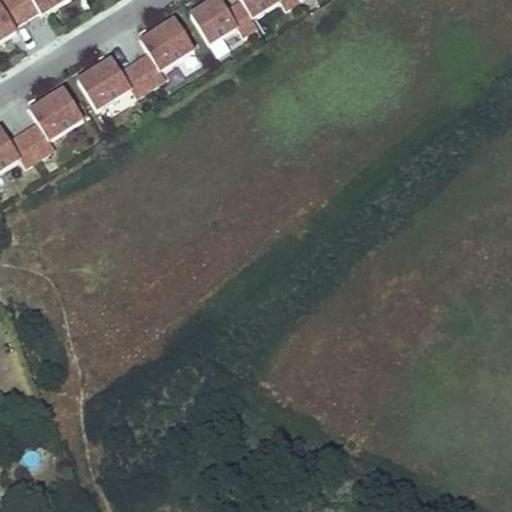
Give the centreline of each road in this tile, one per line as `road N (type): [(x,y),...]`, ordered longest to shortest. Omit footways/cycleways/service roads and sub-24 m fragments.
road 1 (residential): [(0,272),(308,378)]
road 2 (residential): [(511,210),(308,378)]
road 3 (residential): [(0,97),(154,0)]
